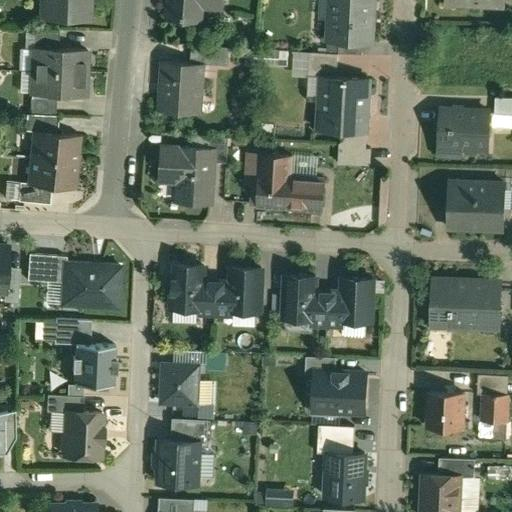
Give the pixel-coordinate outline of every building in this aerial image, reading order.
[(88,0),(42,0),(42,16),(88,18),(88,0)] [(168,0),(167,17),(201,20),(202,7),(222,8),(222,0),(168,0)] [(330,0),(328,40),(371,42),(373,0),(330,0)] [(59,29),(34,28),(34,48),(58,49),(59,29)] [(218,46),(192,45),(191,63),(203,64),(217,64),(218,46)] [(248,48),(235,47),(234,55),(248,56),(248,48)] [(58,49),(34,48),(32,94),(56,95),(85,96),(87,50),(58,49)] [(338,53),(310,51),(308,76),(320,77),(320,75),(337,76),(338,53)] [(191,63),(163,61),(160,111),(200,113),(203,72),(205,72),(205,70),(203,69),(203,64),(191,63)] [(337,76),(320,75),(320,77),(317,129),(344,130),(367,131),(370,78),(337,76)] [(56,95),(32,94),(31,114),(33,114),(55,115),(56,95)] [(511,97),(495,97),(495,114),(511,114),(511,97)] [(489,111),(440,108),(438,149),(462,150),(462,145),(487,146),(489,111)] [(55,115),(33,114),(31,132),(33,132),(33,130),(57,133),(58,115),(55,115)] [(57,133),(33,130),(33,132),(31,157),(79,162),(79,161),(78,161),(80,137),(81,137),(81,135),(57,133)] [(367,131),(344,130),(343,140),(339,143),(339,147),(371,148),(366,147),(367,131)] [(228,137),(213,136),(212,148),(213,148),(212,162),(227,162),(228,137)] [(182,146),(182,148),(161,147),(160,180),(161,180),(162,172),(180,173),(178,202),(211,204),(213,172),(211,172),(212,162),(213,148),(212,148),(182,146)] [(371,148),(339,147),(338,163),(370,164),(371,148)] [(292,156),(242,152),(238,203),(257,205),(322,210),(325,178),(290,176),(292,156)] [(79,162),(31,157),(28,182),(28,184),(52,186),(76,189),(76,188),(76,187),(75,187),(77,163),(78,163),(79,162)] [(505,182),(449,180),(447,227),(503,229),(505,182)] [(52,186),(28,184),(28,182),(26,182),(24,202),(50,204),(52,186)] [(66,256),(29,253),(27,279),(63,282),(64,262),(66,262),(66,256)] [(66,262),(64,262),(63,282),(62,294),(76,295),(76,305),(118,307),(120,266),(66,262)] [(217,280),(203,280),(204,265),(174,264),(172,307),(201,308),(200,313),(215,313),(217,280)] [(231,281),(217,280),(215,313),(231,314),(231,310),(260,311),(262,268),(231,266),(231,281)] [(6,301),(17,302),(19,268),(9,267),(6,301)] [(328,290),(314,290),(315,275),(284,274),(283,317),(311,318),(311,323),(326,323),(328,290)] [(342,291),(328,290),(326,323),(341,324),(342,320),(370,321),(372,278),(342,277),(342,291)] [(500,281),(433,278),(431,313),(449,314),(449,321),(474,322),(474,326),(499,327),(500,281)] [(69,319),(55,318),(54,343),(68,343),(69,319)] [(91,320),(69,319),(68,343),(75,344),(75,343),(90,344),(91,320)] [(90,344),(75,343),(75,344),(75,356),(73,356),(72,369),(74,370),(74,383),(113,385),(114,372),(116,372),(117,358),(115,358),(115,345),(90,344)] [(199,365),(163,363),(161,402),(197,404),(199,365)] [(366,373),(314,370),(313,410),(355,412),(355,410),(359,411),(359,409),(359,412),(365,413),(366,373)] [(508,375),(478,374),(477,394),(483,395),(483,393),(507,394),(508,375)] [(463,392),(429,391),(428,427),(462,428),(469,428),(469,422),(462,421),(463,392)] [(507,394),(483,393),(483,395),(482,421),(506,422),(507,394)] [(83,396),(47,394),(46,411),(67,412),(67,411),(82,411),(83,396)] [(82,411),(67,411),(67,412),(66,433),(62,437),(61,447),(65,451),(65,455),(100,457),(101,441),(103,442),(104,428),(102,428),(102,412),(82,411)] [(192,419),(172,418),(172,429),(171,439),(199,441),(199,442),(207,442),(208,419),(192,419)] [(171,439),(159,439),(157,482),(174,483),(197,484),(199,442),(199,441),(171,439)] [(364,453),(328,452),(326,497),(362,498),(364,453)] [(475,459),(439,458),(438,474),(459,475),(459,477),(474,477),(475,459)] [(438,474),(424,474),(421,511),(478,511),(479,498),(458,497),(459,477),(459,475),(438,474)] [(268,488),(268,505),(296,505),(296,488),(268,488)]
